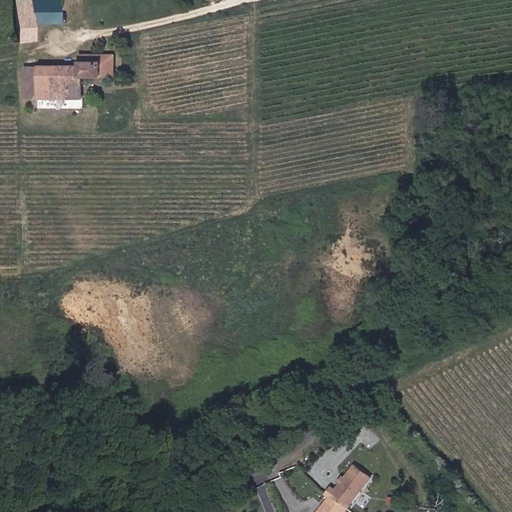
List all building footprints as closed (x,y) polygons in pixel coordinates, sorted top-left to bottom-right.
[(24,0),(17,1),(22,42),(37,40),(37,31),(64,28),(64,19),(73,19),(74,29),(82,28),(80,0),(24,0)] [(119,55),(108,57),(112,73),(120,77),(123,70),(119,55)] [(85,66),(42,66),(42,72),(42,94),(87,94),(86,80),(107,79),(106,62),(85,63),(85,66)] [(42,72),(29,80),(29,103),(42,94),(42,72)] [(343,511),(370,477),(355,464),(344,478),(346,479),(341,482),(338,486),(335,490),(331,486),(326,493),(330,496),(318,511),(343,511)]
